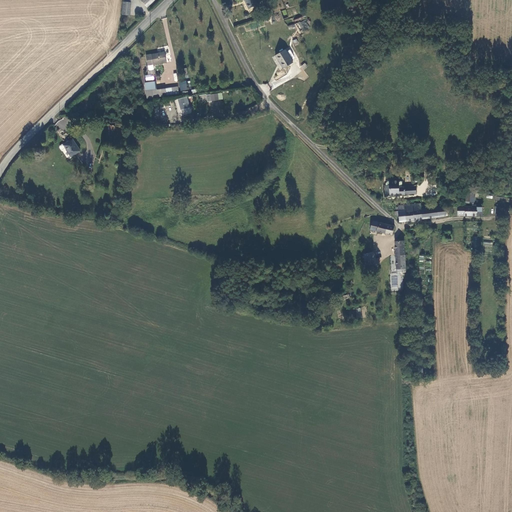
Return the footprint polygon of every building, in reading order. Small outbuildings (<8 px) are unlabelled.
[(122,0),(122,15),(130,15),(130,0),(122,0)] [(259,4),(257,0),(245,0),(250,9),(259,4)] [(297,24),(302,31),(310,27),(305,19),(297,24)] [(285,69),(294,63),(286,50),(277,56),(285,69)] [(156,67),(155,63),(167,60),(165,51),(148,54),(151,67),(152,68),(155,68),(156,67)] [(149,96),(156,95),(173,92),(175,92),(174,89),(180,88),(180,84),(172,85),(158,88),(156,79),(147,81),(149,96)] [(179,116),(192,112),(187,96),(175,100),(179,116)] [(66,149),(71,156),(80,150),(72,139),(63,145),(63,144),(60,146),(60,148),(62,151),(63,151),(66,149)] [(399,187),(399,181),(389,181),(389,185),(386,186),(386,195),(405,195),(405,186),(399,187)] [(415,186),(405,186),(405,195),(416,194),(415,186)] [(477,196),(469,193),(466,201),(470,203),(472,199),(475,200),(477,196)] [(495,215),(508,216),(509,207),(511,207),(511,198),(496,198),(495,215)] [(400,222),(423,220),(422,210),(421,205),(405,206),(406,211),(399,212),(395,212),(396,216),(400,217),(400,222)] [(475,215),(481,215),(481,209),(477,208),(476,207),(475,207),(471,207),(464,207),(463,215),(464,215),(464,217),(475,215)] [(446,218),(445,208),(434,208),(422,210),(423,220),(446,218)] [(393,235),(395,226),(373,221),(373,222),(370,221),(368,229),(393,235)] [(397,274),(406,274),(406,267),(405,253),(404,242),(396,243),(397,274)] [(373,254),(365,255),(368,268),(370,268),(376,266),(373,254)]
